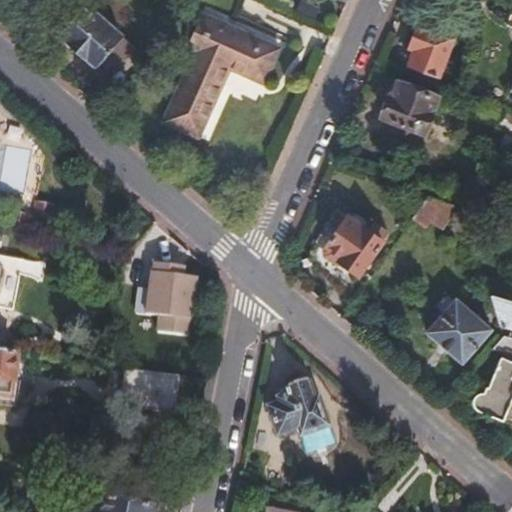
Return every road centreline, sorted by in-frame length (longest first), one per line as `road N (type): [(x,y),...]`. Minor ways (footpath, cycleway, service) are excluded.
road 1 (residential): [(254,282),(0,50)]
road 2 (residential): [(511,505),(254,282)]
road 3 (residential): [(373,0),(254,282)]
road 4 (residential): [(254,282),(207,511)]
